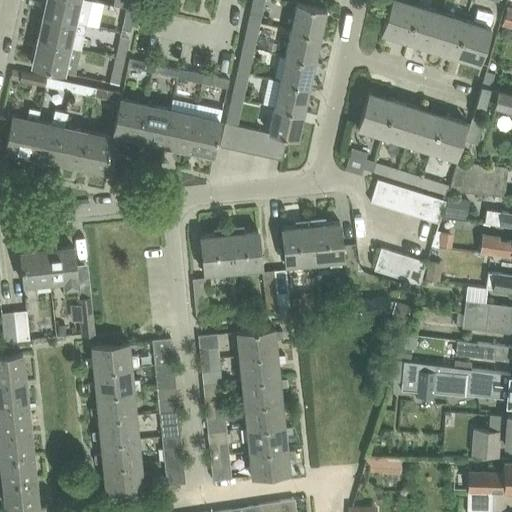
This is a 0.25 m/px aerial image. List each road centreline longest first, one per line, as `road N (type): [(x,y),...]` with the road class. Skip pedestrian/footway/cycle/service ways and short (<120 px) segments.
road 1 (unclassified): [(201,500),(168,197)]
road 2 (residential): [(168,197),(318,181),(345,56)]
road 3 (residential): [(0,214),(168,197)]
road 4 (unclassified): [(201,500),(350,480)]
road 5 (unclassified): [(470,95),(345,56)]
